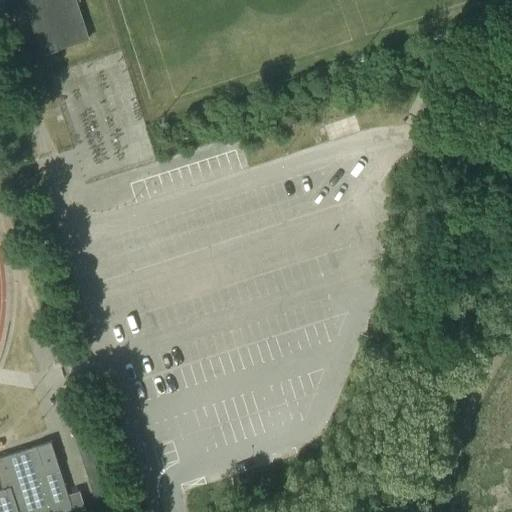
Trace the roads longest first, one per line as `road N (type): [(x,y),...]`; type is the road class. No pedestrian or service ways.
road 1 (unclassified): [(74,237),(390,138)]
road 2 (unclassified): [(163,511),(143,489),(74,237)]
road 3 (unclassified): [(0,24),(74,237)]
